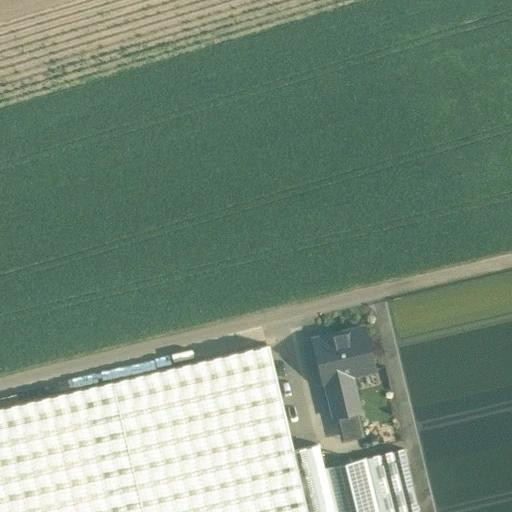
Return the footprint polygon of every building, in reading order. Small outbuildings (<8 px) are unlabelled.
[(363,326),(334,333),(334,335),(315,340),(315,338),(312,339),(322,381),(324,381),(351,374),(356,373),(356,372),(372,369),(370,358),(370,357),(363,326)] [(317,511),(278,341),(137,374),(158,464),(169,511),(317,511)] [(137,374),(0,407),(0,478),(5,500),(158,464),(137,374)] [(351,374),(324,381),(332,417),(360,410),(351,374)] [(418,511),(403,448),(364,457),(377,511),(418,511)] [(377,511),(364,457),(323,467),(334,511),(377,511)] [(169,511),(158,464),(5,500),(7,511),(169,511)]
